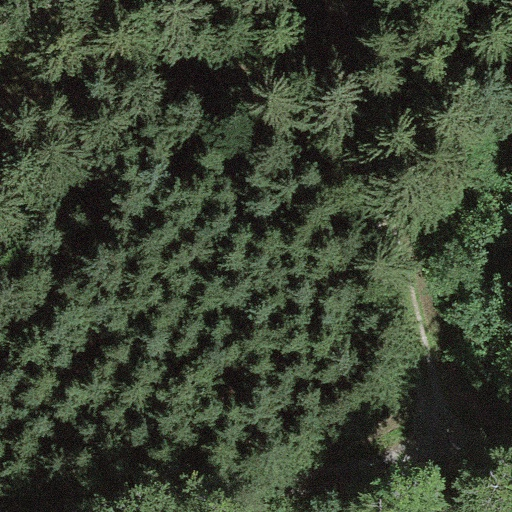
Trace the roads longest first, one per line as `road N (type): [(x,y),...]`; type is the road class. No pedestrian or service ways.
road 1 (track): [(442,465),(338,0)]
road 2 (track): [(106,511),(511,459)]
